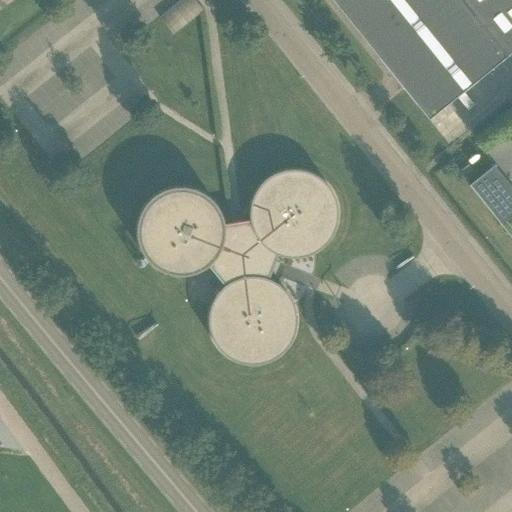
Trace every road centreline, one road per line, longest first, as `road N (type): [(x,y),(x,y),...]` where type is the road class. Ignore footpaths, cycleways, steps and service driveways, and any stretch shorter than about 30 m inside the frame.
road 1 (tertiary): [(511,317),(255,0)]
road 2 (primary): [(195,511),(0,278)]
road 3 (unclassified): [(79,511),(0,405)]
